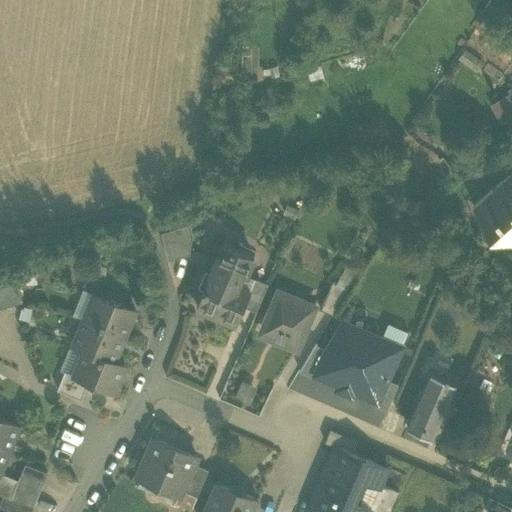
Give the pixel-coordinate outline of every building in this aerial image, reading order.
[(511,174),(510,172),(473,204),(474,206),(476,204),(486,224),(485,224),(487,226),(495,218),(511,236),(511,235),(511,174)] [(190,224),(160,233),(168,260),(189,254),(193,234),(190,224)] [(253,256),(223,243),(211,272),(249,289),(254,278),(246,274),(253,256)] [(249,289),(211,272),(196,306),(236,323),(243,305),(250,289),(249,289)] [(254,278),(249,289),(250,289),(243,305),(256,311),(267,283),(254,278)] [(10,279),(0,281),(0,306),(16,302),(10,279)] [(347,289),(332,282),(320,309),(332,314),(347,289)] [(315,306),(278,290),(263,325),(281,333),(278,341),(296,349),(315,306)] [(135,309),(94,292),(83,318),(124,335),(135,309)] [(124,335),(83,318),(72,344),(84,349),(84,348),(114,360),(114,359),(124,335)] [(343,319),(315,376),(380,404),(405,348),(343,319)] [(502,341),(493,335),(484,348),(493,354),(502,341)] [(84,349),(72,344),(63,368),(65,369),(74,373),(84,349)] [(114,360),(84,348),(84,349),(74,373),(73,374),(89,380),(114,390),(125,364),(114,359),(114,360)] [(89,380),(73,374),(74,373),(65,369),(57,388),(81,398),(89,380)] [(445,377),(431,371),(407,426),(431,436),(456,382),(448,378),(449,377),(446,375),(445,377)] [(0,415),(0,443),(8,446),(12,435),(14,436),(19,423),(0,415)] [(357,440),(330,428),(324,441),(335,446),(336,445),(352,452),(357,440)] [(195,454),(155,436),(138,477),(178,494),(192,461),(195,454)] [(352,452),(336,445),(335,446),(328,463),(331,465),(321,489),(318,487),(309,507),(322,511),(367,511),(369,509),(351,502),(361,478),(379,485),(387,467),(352,452)] [(208,468),(192,461),(180,488),(196,495),(208,468)] [(47,471),(25,462),(20,473),(42,482),(47,471)] [(18,478),(0,471),(0,472),(0,492),(11,497),(11,495),(16,484),(18,478)] [(42,482),(20,473),(18,478),(16,484),(38,493),(42,482)] [(250,511),(257,497),(216,480),(202,511),(250,511)] [(38,493),(16,484),(11,495),(12,495),(33,504),(38,493)] [(30,511),(33,504),(12,495),(7,506),(21,511),(30,511)] [(21,511),(7,506),(0,502),(0,511),(21,511)]
